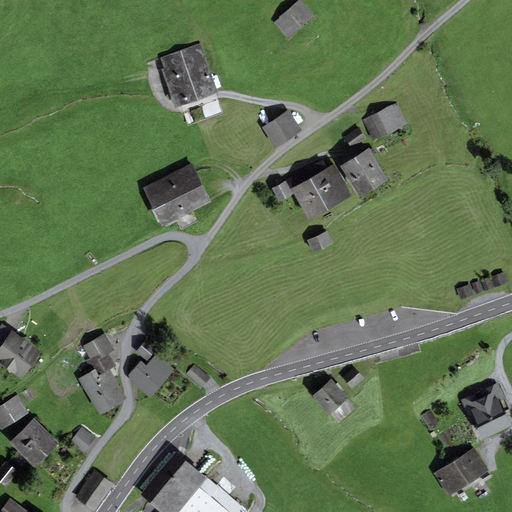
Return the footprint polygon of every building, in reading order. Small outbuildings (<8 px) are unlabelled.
[(299,2),(275,22),(286,35),(310,15),(299,2)] [(172,83),(179,102),(214,88),(197,44),(162,58),(168,72),(161,75),(165,86),(172,83)] [(373,138),(406,122),(397,103),(363,120),(373,138)] [(265,127),(275,143),(298,127),(288,112),(265,127)] [(359,128),(346,136),(352,145),(365,137),(359,128)] [(373,148),(368,151),(368,150),(354,158),(370,184),(384,175),(371,155),(375,153),(373,148)] [(344,164),(360,190),(370,184),(354,158),(344,164)] [(323,161),(307,170),(327,205),(349,193),(334,164),(327,168),(323,161)] [(161,218),(207,195),(192,165),(146,188),(161,218)] [(312,214),(327,205),(307,170),(288,180),(291,186),(292,185),(309,215),(312,214)] [(288,187),(285,182),(273,189),(278,199),(291,192),(288,187)] [(326,245),(332,242),(327,232),(321,234),(326,245)] [(315,237),(319,247),(326,245),(321,234),(315,237)] [(309,240),(313,250),(319,247),(315,237),(309,240)] [(492,277),(495,285),(506,281),(503,273),(492,277)] [(482,280),(485,289),(491,286),(488,278),(482,280)] [(473,284),(476,292),(482,290),(479,282),(473,284)] [(458,289),(461,298),(472,293),(469,285),(458,289)] [(4,326),(0,331),(0,333),(9,340),(13,334),(14,333),(4,326)] [(0,333),(0,356),(21,372),(36,351),(13,334),(9,340),(0,333)] [(89,361),(94,370),(96,373),(97,373),(113,363),(106,351),(111,348),(103,335),(85,346),(93,358),(89,361)] [(138,351),(146,357),(154,347),(146,340),(138,351)] [(141,362),(129,375),(150,392),(171,367),(156,354),(146,366),(141,362)] [(188,374),(201,385),(208,377),(195,366),(188,374)] [(344,376),(352,386),(362,378),(354,368),(344,376)] [(97,373),(96,373),(94,370),(82,377),(86,383),(84,385),(87,390),(89,389),(101,409),(123,395),(108,370),(98,376),(97,373)] [(316,394),(338,418),(352,405),(330,381),(316,394)] [(485,389),(489,400),(484,402),(496,427),(496,428),(509,423),(503,410),(508,408),(497,384),(485,389)] [(27,402),(36,395),(30,388),(21,394),(27,402)] [(496,428),(496,427),(484,402),(479,404),(474,394),(462,399),(469,414),(470,414),(475,423),(478,421),(484,434),(496,428)] [(27,411),(17,395),(4,403),(14,419),(27,411)] [(0,405),(0,424),(2,427),(14,419),(4,403),(0,405)] [(421,416),(430,429),(439,422),(430,410),(421,416)] [(54,440),(32,418),(22,428),(45,450),(54,440)] [(13,438),(35,460),(45,450),(22,428),(13,438)] [(71,442),(84,452),(95,437),(81,428),(71,442)] [(184,459),(187,449),(179,446),(177,453),(184,459)] [(448,492),(486,468),(473,448),(469,451),(467,448),(458,454),(459,456),(435,471),(448,492)] [(18,452),(10,460),(18,467),(26,459),(18,452)] [(173,511),(187,496),(204,476),(184,459),(177,453),(144,493),(166,511),(173,511)] [(6,462),(0,470),(0,479),(5,484),(16,470),(6,462)] [(94,508),(111,483),(95,472),(78,496),(94,508)] [(184,511),(193,501),(187,496),(173,511),(184,511)] [(26,511),(10,500),(1,511),(26,511)] [(146,506),(144,511),(145,511),(151,511),(155,508),(148,502),(146,506)]
